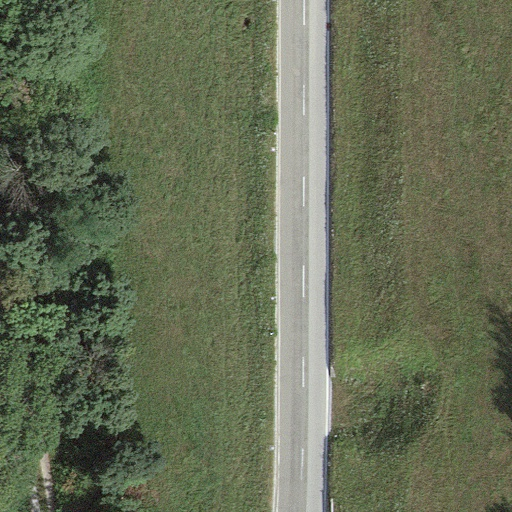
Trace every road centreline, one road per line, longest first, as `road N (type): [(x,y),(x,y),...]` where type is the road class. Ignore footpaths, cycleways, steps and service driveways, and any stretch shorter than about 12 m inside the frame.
road 1 (tertiary): [(300,511),(303,0)]
road 2 (track): [(41,511),(0,284)]
